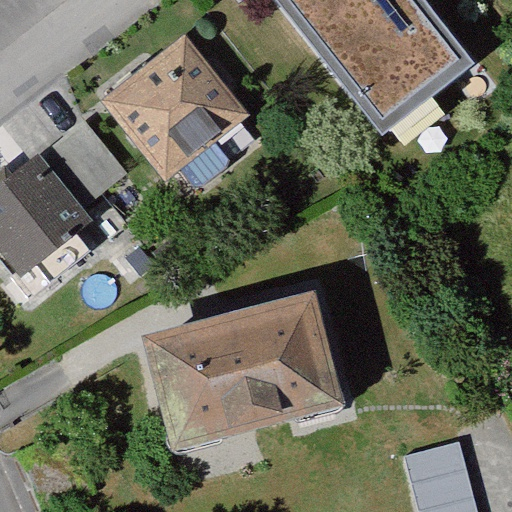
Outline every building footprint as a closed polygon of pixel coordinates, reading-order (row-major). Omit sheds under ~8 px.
[(274,0),(373,121),(420,83),(432,97),(467,69),(410,0),(274,0)] [(106,121),(170,210),(191,195),(200,207),(235,182),(216,155),(231,144),(178,70),(106,121)] [(85,134),(64,151),(103,199),(124,184),(85,134)] [(64,151),(44,167),(81,215),(103,199),(64,151)] [(44,167),(0,202),(0,263),(30,301),(81,260),(58,232),(81,215),(44,167)] [(356,317),(170,357),(195,469),(381,428),(356,317)] [(76,444),(25,465),(43,511),(83,511),(100,505),(76,444)] [(405,471),(416,511),(477,511),(460,456),(405,471)]
